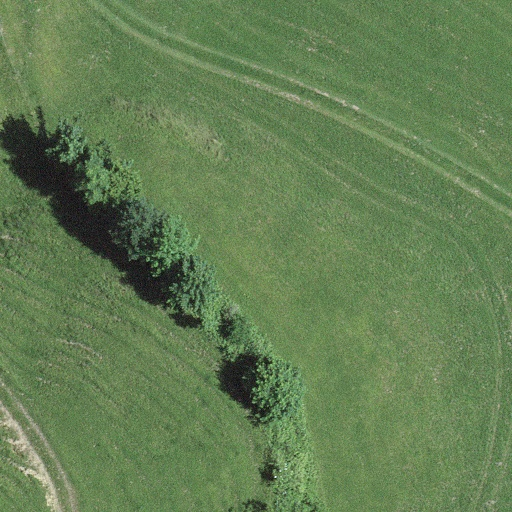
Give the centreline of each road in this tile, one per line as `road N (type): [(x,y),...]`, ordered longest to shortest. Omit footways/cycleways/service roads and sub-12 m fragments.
road 1 (track): [(116,0),(175,39),(383,126),(511,199)]
road 2 (track): [(67,511),(43,459),(0,406)]
